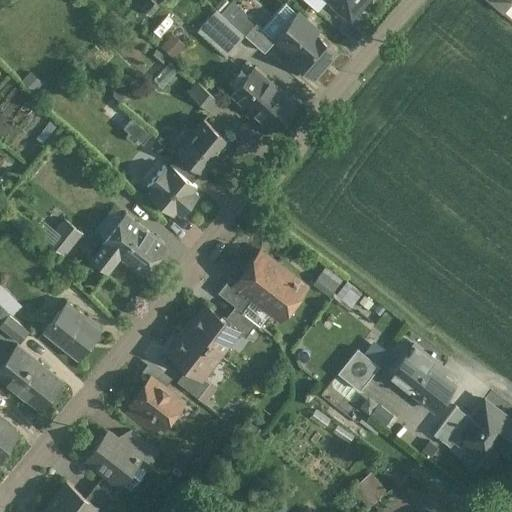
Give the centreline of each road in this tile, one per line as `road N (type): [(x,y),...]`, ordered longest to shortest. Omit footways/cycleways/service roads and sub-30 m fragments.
road 1 (residential): [(0,508),(413,0)]
road 2 (track): [(250,198),(475,369)]
